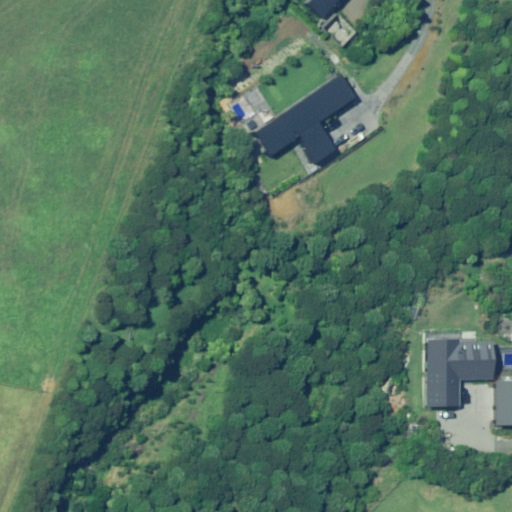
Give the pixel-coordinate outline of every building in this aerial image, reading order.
[(338,0),(311,0),(308,4),(323,18),(338,0)] [(345,7),(337,17),(357,33),(365,24),(345,7)] [(342,28),(342,27),(342,26),(342,25),(342,23),(341,22),(340,21),(339,20),(338,19),(337,19),(335,19),(334,19),(333,19),(331,19),(330,20),(329,21),(328,22),(327,23),(327,24),(327,26),(327,27),(327,28),(327,30),(328,31),(329,32),(330,33),(331,33),(332,34),(334,34),(335,34),(336,34),(338,34),(338,33),(338,34),(338,36),(338,37),(339,38),(340,39),(340,40),(341,41),(343,41),(344,41),(345,42),(346,41),(348,41),(349,41),(350,40),(351,39),(351,38),(352,37),(352,36),(352,34),(352,33),(352,32),(351,31),(350,30),(350,29),(349,28),(347,28),(346,27),(345,27),(344,27),(343,28),(342,28)] [(354,98),(338,75),(255,133),(271,156),(300,136),(319,164),(338,151),(319,123),(354,98)] [(511,424),(511,380),(494,381),(494,424),(511,424)]
